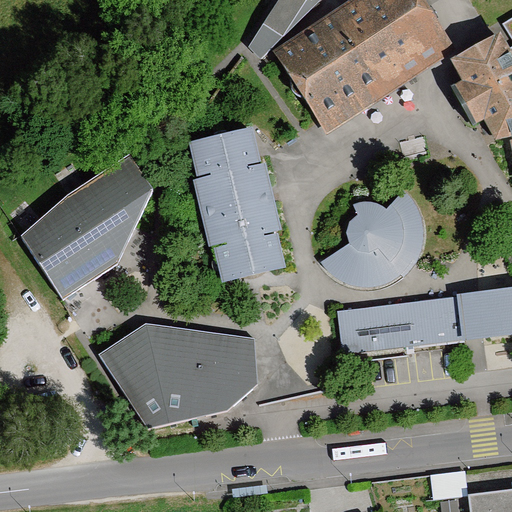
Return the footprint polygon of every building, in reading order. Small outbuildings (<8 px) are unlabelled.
[(320,1),(318,0),(278,0),(278,2),(248,48),(261,59),(320,1)] [(317,124),(324,136),(439,59),(439,31),(421,0),(354,0),(275,53),(278,58),(317,124)] [(511,23),(459,54),(450,69),(458,82),(446,90),(472,133),(482,128),(493,144),(511,138),(511,137),(511,23)] [(250,131),(191,144),(198,180),(195,181),(209,245),(213,244),(222,282),(282,269),(274,233),(277,232),(263,165),(258,166),(250,131)] [(22,237),(64,299),(87,285),(116,266),(150,189),(129,157),(72,195),(22,237)] [(351,244),(321,263),(331,275),(347,284),(358,287),(372,287),(382,285),(393,280),(401,273),(404,276),(413,269),(415,264),(419,253),(423,236),(422,221),(416,205),(404,191),(386,212),(373,205),(364,204),(353,207),(358,218),(349,224),(347,234),(351,244)] [(455,300),(338,314),(342,353),(462,338),(462,341),(511,335),(511,289),(455,296),(455,300)] [(127,393),(150,427),(190,418),(226,410),(256,384),(255,339),(145,326),(101,355),(127,393)] [(467,469),(433,470),(434,495),(468,494),(467,469)] [(267,485),(232,489),(233,498),(269,493),(267,485)] [(511,511),(511,491),(469,496),(470,511),(511,511)]
